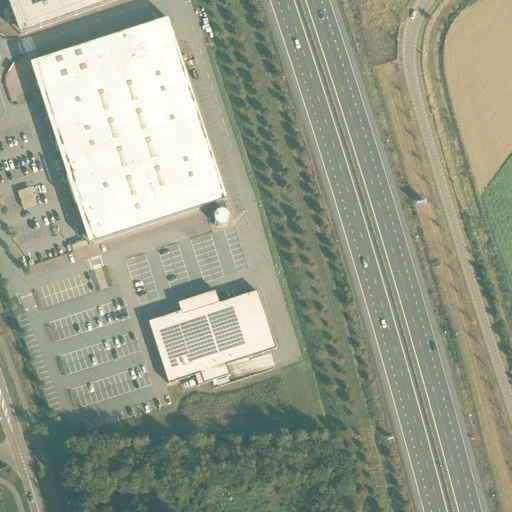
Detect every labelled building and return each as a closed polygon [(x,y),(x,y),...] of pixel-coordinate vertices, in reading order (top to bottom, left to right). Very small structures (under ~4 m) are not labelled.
[(12,0),(25,34),(120,0),(12,0)] [(35,63),(94,244),(208,207),(214,223),(215,224),(215,225),(216,226),(217,226),(217,227),(218,227),(219,227),(219,228),(220,228),(221,228),(222,228),(224,228),(225,227),(226,226),(227,226),(227,225),(228,225),(228,224),(229,223),(229,222),(229,221),(229,219),(229,218),(230,218),(224,202),(227,201),(169,20),(35,63)] [(19,74),(6,78),(10,90),(23,86),(19,74)] [(18,191),(23,209),(38,206),(33,187),(18,191)] [(199,376),(202,386),(222,380),(219,369),(280,349),(261,292),(225,304),(221,292),(182,304),(186,316),(162,324),(176,370),(169,372),(173,384),(199,376)]
